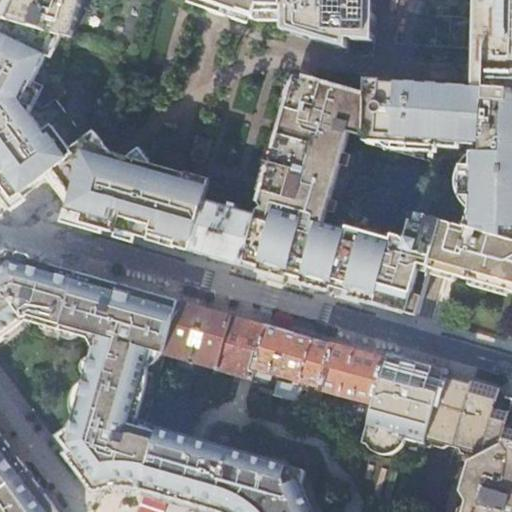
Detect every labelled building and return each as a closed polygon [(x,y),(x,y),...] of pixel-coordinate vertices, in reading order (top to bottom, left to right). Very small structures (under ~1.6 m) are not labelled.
[(0,15),(0,18),(70,40),(135,58),(152,0),(17,0),(16,6),(6,3),(0,15)] [(231,18),(233,12),(198,0),(195,0),(194,5),(209,10),(214,13),(216,14),(218,15),(227,16),(231,18)] [(249,18),(258,21),(258,15),(285,15),(285,0),(198,0),(233,12),(236,13),(249,18)] [(511,0),(285,0),(285,15),(285,21),(285,34),(350,52),(350,43),(374,44),(376,44),(377,0),(477,0),(476,51),(476,64),(475,91),(486,92),(486,104),(510,106),(511,94),(511,0)] [(249,18),(236,13),(234,20),(247,24),(249,18)] [(0,182),(2,184),(7,192),(14,201),(22,195),(46,178),(48,176),(55,172),(68,190),(71,193),(74,197),(71,206),(70,211),(70,212),(84,216),(82,221),(88,223),(119,232),(136,237),(192,252),(206,198),(211,182),(154,165),(145,154),(136,161),(128,158),(113,153),(109,149),(96,132),(87,139),(58,99),(67,92),(58,81),(70,40),(0,18),(0,182)] [(298,77),(305,79),(306,78),(305,76),(304,74),(303,73),(301,71),(297,72),(293,74),(283,109),(288,111),(298,77)] [(305,80),(305,79),(298,77),(288,111),(289,111),(298,78),(305,80)] [(368,97),(305,80),(298,78),(289,111),(282,136),(274,163),(273,167),(265,194),(262,205),(264,209),(260,212),(260,214),(244,267),(257,271),(271,275),(286,279),(296,282),(306,285),(328,291),(346,296),(360,248),(362,240),(364,234),(325,223),(328,212),(331,201),(341,166),(344,155),(350,133),(352,125),(367,130),(368,97)] [(468,91),(444,89),(400,86),(372,84),(368,88),(368,97),(367,130),(367,138),(366,143),(388,150),(437,164),(422,216),(423,216),(443,222),(511,242),(511,94),(510,106),(486,104),(486,92),(475,91),(468,91)] [(367,138),(367,130),(352,125),(350,133),(367,138)] [(268,161),(273,162),(281,136),(276,135),(268,161)] [(273,162),(274,163),(282,136),(281,136),(273,162)] [(141,148),(128,158),(136,161),(145,154),(141,148)] [(344,155),(341,166),(348,168),(351,157),(344,155)] [(259,192),(264,193),(272,167),(267,165),(259,192)] [(272,167),(264,193),(265,194),(273,167),(272,167)] [(55,172),(48,176),(62,195),(71,206),(74,197),(71,193),(68,190),(55,172)] [(3,199),(15,202),(14,201),(7,192),(1,197),(3,199)] [(27,200),(22,195),(14,201),(15,202),(22,204),(27,200)] [(260,214),(206,198),(192,252),(216,259),(244,267),(260,214)] [(13,211),(22,204),(15,202),(3,199),(13,211)] [(331,201),(328,212),(335,214),(338,203),(331,201)] [(66,210),(65,216),(82,221),(84,216),(70,212),(70,211),(66,210)] [(367,235),(364,234),(362,240),(360,248),(346,296),(348,297),(363,301),(386,308),(401,312),(417,316),(430,269),(443,222),(423,216),(422,216),(409,212),(401,239),(394,237),(393,242),(367,235)] [(82,221),(65,216),(63,223),(103,234),(104,230),(82,224),(82,221)] [(118,234),(119,232),(88,223),(82,221),(82,224),(104,230),(116,233),(118,234)] [(511,242),(443,222),(430,269),(437,271),(446,274),(511,293),(511,242)] [(369,230),(367,235),(393,242),(394,237),(369,230)] [(136,237),(119,232),(118,234),(116,233),(115,237),(134,243),(136,237)] [(0,364),(79,469),(98,494),(107,491),(119,489),(131,489),(172,499),(215,511),(216,511),(60,511),(0,431),(0,511),(313,511),(312,509),(303,487),(307,472),(302,470),(267,460),(206,443),(199,441),(190,438),(160,430),(157,427),(153,425),(149,424),(160,382),(167,356),(181,303),(144,292),(138,291),(136,289),(135,287),(132,285),(131,285),(129,285),(126,285),(124,285),(122,286),(95,278),(78,274),(50,266),(49,265),(9,254),(0,261),(0,364)] [(285,285),(286,279),(271,275),(269,281),(285,285)] [(326,297),(328,291),(306,285),(304,291),(326,297)] [(362,307),(363,301),(348,297),(346,302),(362,307)] [(181,303),(167,356),(179,359),(178,366),(193,371),(195,364),(218,370),(233,318),(220,314),(181,303)] [(233,318),(218,370),(218,372),(240,378),(241,378),(253,382),(253,380),(268,328),(254,324),(233,318)] [(280,331),(268,328),(253,380),(258,381),(268,379),(270,374),(294,381),(300,383),(310,386),(308,393),(305,404),(300,402),(302,392),(303,389),(299,388),(292,386),(279,382),(274,395),(251,388),(249,396),(252,397),(252,400),(281,408),(284,398),(293,401),(318,409),(323,390),(335,347),(280,331)] [(342,348),(335,347),(323,390),(374,405),(386,361),(342,348)] [(398,364),(386,361),(374,405),(369,425),(364,445),(369,447),(393,454),(397,451),(400,447),(402,443),(404,439),(421,444),(421,441),(439,376),(398,364)] [(511,511),(511,413),(511,411),(511,398),(500,395),(501,393),(494,391),(439,376),(421,441),(447,448),(461,452),(480,457),(467,504),(466,510),(465,511),(511,511)] [(308,393),(302,392),(300,402),(305,404),(308,393)] [(251,404),(249,405),(276,413),(277,411),(281,408),(252,400),(251,404)] [(447,448),(421,441),(421,444),(420,446),(425,447),(441,451),(447,448)] [(392,454),(393,454),(369,447),(371,449),(373,451),(376,453),(379,455),(382,455),(385,456),(388,455),(392,454)] [(467,504),(480,457),(461,452),(470,464),(461,495),(467,504)]
